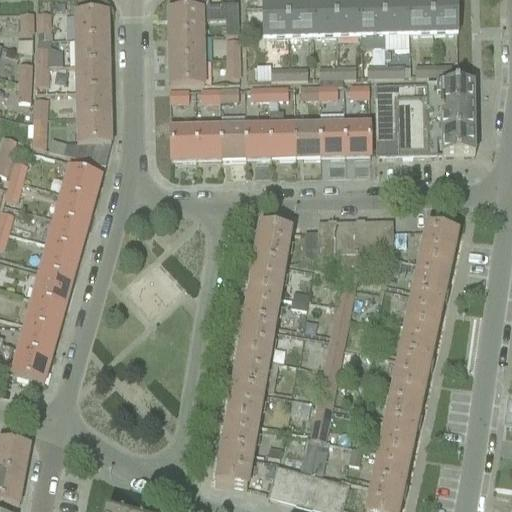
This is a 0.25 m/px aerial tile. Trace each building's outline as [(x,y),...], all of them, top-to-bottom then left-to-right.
[(454,5),(430,6),(431,41),(455,40),(454,5)] [(431,41),(430,6),(406,7),(407,41),(431,41)] [(208,41),(208,28),(222,28),(223,43),(236,43),(235,9),(218,9),(218,12),(206,12),(206,7),(187,8),(187,17),(166,18),(166,45),(201,44),(201,41),(208,41)] [(382,7),(358,8),(358,42),(359,55),(383,55),(383,42),(382,7)] [(407,41),(406,7),(382,7),(383,42),(407,41)] [(334,43),(333,8),(309,9),(310,43),(334,43)] [(358,42),(358,8),(333,8),(334,43),(358,42)] [(286,44),(285,9),(261,10),(262,44),(286,44)] [(310,43),(309,9),(285,9),(286,44),(310,43)] [(106,48),(106,20),(72,21),(73,49),(106,48)] [(30,21),(19,21),(19,40),(30,40),(30,21)] [(36,21),(36,40),(47,40),(47,21),(36,21)] [(201,68),(201,44),(166,45),(167,69),(201,68)] [(107,74),(106,48),(73,49),(74,75),(107,74)] [(225,49),(225,67),(236,67),(235,49),(225,49)] [(47,57),(36,56),(35,75),(46,76),(47,57)] [(236,86),(236,67),(225,67),(225,86),(236,86)] [(202,92),(201,68),(167,69),(167,93),(202,92)] [(29,73),(18,72),(17,91),(28,91),(29,73)] [(433,85),(433,73),(415,73),(415,85),(433,85)] [(452,73),(433,73),(433,85),(452,85),(452,73)] [(108,99),(107,74),(74,75),(74,100),(108,99)] [(385,87),(385,74),(367,75),(367,87),(385,87)] [(403,74),(385,74),(385,87),(403,87),(403,74)] [(45,94),(46,76),(35,75),(34,93),(45,94)] [(335,88),(334,75),(316,76),(317,89),(335,88)] [(353,75),(334,75),(335,88),(340,88),(353,88),(353,75)] [(289,89),(288,76),(270,77),(270,89),(289,89)] [(307,76),(288,76),(289,89),(307,88),(307,76)] [(335,88),(317,89),(317,96),(317,106),(335,106),(335,95),(340,95),(340,88),(335,88)] [(27,110),(28,91),(17,91),(16,110),(27,110)] [(472,164),(470,92),(372,94),(373,131),(374,166),(472,164)] [(365,94),(347,95),(348,106),(366,105),(365,94)] [(286,96),(267,97),(268,107),(268,121),(276,121),(276,107),(286,107),(286,96)] [(317,96),(298,96),(298,106),(317,106),(317,96)] [(235,97),(217,98),(217,108),(236,108),(235,97)] [(268,107),(267,97),(248,97),(248,108),(268,107)] [(188,109),(188,98),(168,98),(168,109),(188,109)] [(217,108),(217,98),(198,99),(198,109),(217,108)] [(108,125),(108,99),(74,100),(75,126),(108,125)] [(33,108),(33,126),(43,127),(44,108),(33,108)] [(293,168),(293,134),(281,134),(281,121),(276,121),(268,121),(268,135),(269,169),(293,168)] [(109,152),(108,125),(75,126),(75,148),(65,151),(51,147),(48,159),(87,170),(92,152),(109,152)] [(43,146),(43,127),(33,126),(32,145),(43,146)] [(368,166),(367,132),(342,133),(343,167),(368,166)] [(318,167),(318,133),(293,134),(293,168),(318,167)] [(343,167),(342,133),(318,133),(318,167),(343,167)] [(244,169),(243,135),(219,136),(219,170),(244,169)] [(269,169),(268,135),(243,135),(244,169),(269,169)] [(195,170),(194,136),(169,137),(170,171),(195,170)] [(219,170),(219,136),(194,136),(195,170),(219,170)] [(0,163),(9,166),(12,155),(14,147),(3,144),(0,156),(0,163)] [(0,183),(4,185),(9,166),(0,163),(0,183)] [(14,170),(9,188),(20,191),(25,173),(14,170)] [(99,184),(67,175),(60,201),(92,210),(99,184)] [(15,209),(20,191),(9,188),(4,206),(15,209)] [(85,236),(92,210),(60,201),(52,227),(85,236)] [(12,222),(0,218),(0,238),(7,240),(12,222)] [(78,262),(85,236),(52,227),(45,253),(78,262)] [(391,262),(391,241),(390,230),(389,230),(389,234),(382,234),(383,263),(391,262)] [(354,264),(353,235),(316,236),(316,233),(315,233),(316,242),(303,243),(299,275),(311,276),(312,267),(316,265),(336,264),(344,264),(341,279),(350,281),(354,264)] [(362,283),(366,263),(383,263),(382,234),(353,235),(354,264),(350,281),(357,282),(362,283)] [(447,278),(454,245),(424,238),(417,272),(447,278)] [(277,307),(288,244),(259,239),(256,256),(253,255),(249,276),(252,277),(248,302),(277,307)] [(45,253),(39,276),(38,280),(30,307),(63,316),(70,289),(78,262),(45,253)] [(344,264),(336,264),(335,278),(341,279),(344,264)] [(433,341),(438,318),(441,318),(445,297),(443,297),(447,278),(417,272),(404,335),(433,341)] [(354,297),(357,282),(350,281),(341,279),(338,294),(354,297)] [(351,312),(354,297),(338,294),(335,310),(351,312)] [(237,365),(266,370),(277,307),(248,302),(244,325),(241,324),(237,346),(240,347),(237,365)] [(56,340),(63,316),(30,307),(24,331),(56,340)] [(289,307),(288,315),(305,317),(306,310),(289,307)] [(348,328),(351,312),(335,310),(333,325),(348,328)] [(346,343),(348,328),(333,325),(330,340),(346,343)] [(49,366),(56,340),(24,331),(16,357),(49,366)] [(420,404),(422,396),(424,386),(426,387),(431,366),(428,365),(433,341),(404,335),(391,398),(420,404)] [(343,358),(346,343),(330,340),(327,355),(343,358)] [(340,373),(343,358),(327,355),(324,370),(340,373)] [(0,380),(42,392),(49,366),(16,357),(11,375),(0,371),(0,380)] [(231,403),(226,429),(256,434),(266,370),(237,365),(234,382),(232,382),(228,403),(231,403)] [(337,388),(340,373),(324,370),(322,386),(337,388)] [(335,404),(337,388),(322,386),(319,401),(335,404)] [(416,422),(420,404),(391,398),(384,429),(376,428),(375,437),(379,438),(382,439),(378,461),(407,467),(412,444),(414,444),(419,422),(416,422)] [(332,419),(335,404),(319,401),(316,416),(332,419)] [(329,434),(332,419),(316,416),(313,431),(329,434)] [(226,429),(222,452),(220,452),(216,473),(219,473),(216,492),(245,497),(256,434),(226,429)] [(326,449),(329,434),(313,431),(310,446),(318,448),(326,449)] [(315,467),(318,448),(310,446),(307,446),(303,465),(315,467)] [(330,450),(326,449),(318,448),(315,467),(326,469),(330,450)] [(0,481),(22,485),(27,454),(0,449),(0,481)] [(279,456),(268,454),(265,464),(277,467),(279,456)] [(378,461),(367,511),(399,511),(404,491),(402,491),(407,467),(378,461)] [(311,486),(315,467),(303,465),(300,483),(311,486)] [(322,489),(326,469),(315,467),(311,486),(322,489)] [(299,511),(304,511),(311,486),(300,483),(275,477),(267,507),(268,507),(269,504),(299,511)] [(0,509),(15,511),(17,511),(22,485),(0,481),(0,509)] [(342,511),(347,496),(322,489),(311,486),(304,511),(342,511)]
